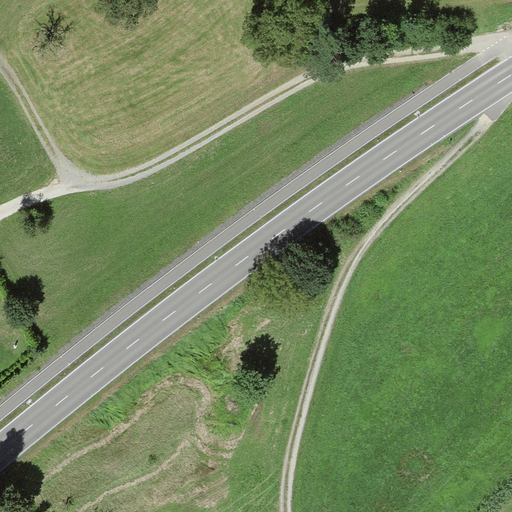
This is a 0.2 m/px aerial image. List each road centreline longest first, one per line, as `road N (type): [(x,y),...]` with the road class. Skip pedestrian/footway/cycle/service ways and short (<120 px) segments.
road 1 (tertiary): [(511,70),(196,293),(0,450)]
road 2 (track): [(511,41),(333,63),(124,177),(80,182),(0,212)]
road 3 (track): [(504,76),(493,108),(463,145),(362,243),(341,277),(304,388),(282,511)]
road 4 (track): [(80,182),(0,68)]
